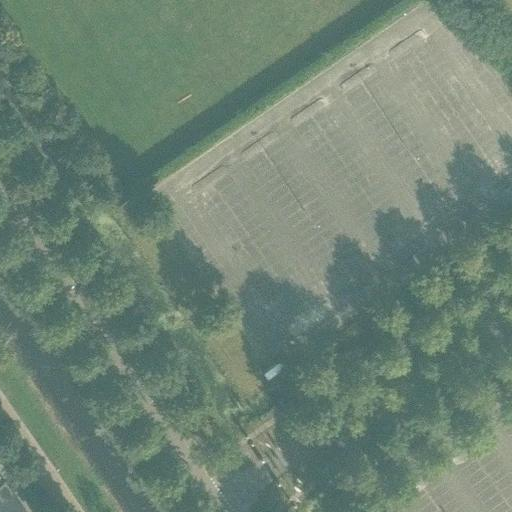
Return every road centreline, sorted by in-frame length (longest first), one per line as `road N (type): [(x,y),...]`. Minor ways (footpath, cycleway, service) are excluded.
road 1 (tertiary): [(218,511),(0,197)]
road 2 (residential): [(72,511),(0,405)]
